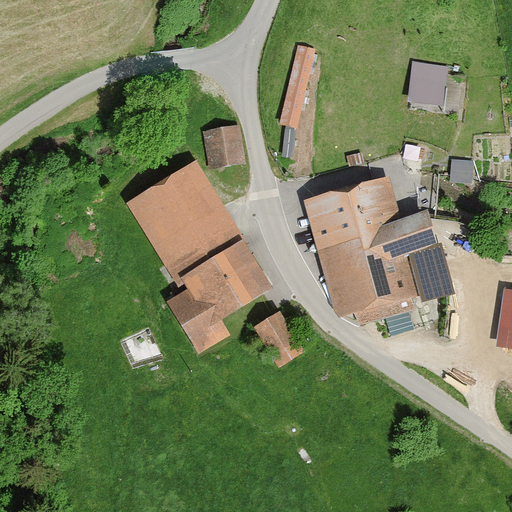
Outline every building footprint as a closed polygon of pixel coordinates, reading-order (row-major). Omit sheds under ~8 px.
[(279,121),(298,126),(319,48),(300,43),(279,121)] [(448,69),(409,64),(403,106),(442,111),(448,69)] [(229,132),(200,138),(209,175),(237,169),(229,132)] [(159,310),(186,352),(216,333),(212,327),(261,295),(234,253),(241,248),(186,164),(116,210),(175,300),(159,310)] [(384,181),(301,204),(333,318),(351,313),(355,327),(416,309),(402,257),(427,250),(417,215),(395,222),(384,181)] [(495,261),(511,262),(511,236),(496,236),(495,261)] [(511,294),(500,292),(490,348),(511,351),(511,294)] [(250,331),(278,372),(299,357),(271,316),(250,331)]
